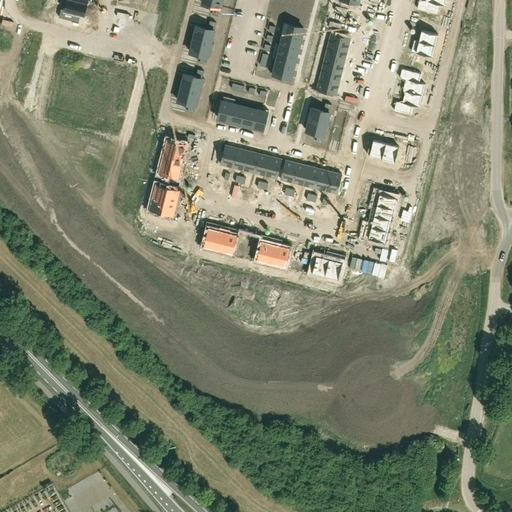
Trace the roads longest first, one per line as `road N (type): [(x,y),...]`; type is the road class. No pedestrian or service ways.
road 1 (primary): [(201,511),(0,318)]
road 2 (primary): [(0,330),(173,511)]
road 3 (residential): [(460,0),(414,181),(354,165)]
road 4 (residential): [(500,0),(498,211),(511,221)]
road 5 (residential): [(201,194),(188,251),(351,294)]
road 6 (unclassified): [(479,511),(467,473),(492,308)]
road 7 (residential): [(354,165),(338,228),(201,194)]
road 8 (residential): [(254,0),(236,73),(288,89),(274,143)]
road 9 (residential): [(215,129),(163,116),(191,0)]
road 10 (residential): [(108,0),(96,41),(24,23),(10,0)]
